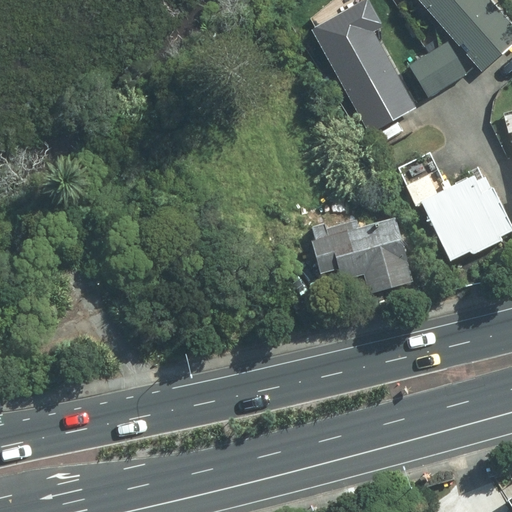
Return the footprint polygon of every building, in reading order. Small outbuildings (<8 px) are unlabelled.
[(511,13),(500,0),(426,0),(484,68),(511,44),(511,13)] [(370,9),(319,35),(371,135),(422,109),(370,9)] [(435,172),(411,185),(422,205),(428,203),(456,259),(511,230),(511,214),(489,169),(445,191),(435,172)] [(348,279),(369,274),(374,291),(417,280),(400,218),(364,228),(360,216),(313,229),(325,273),(345,268),(348,279)] [(62,277),(70,297),(110,280),(101,260),(62,277)] [(79,342),(66,328),(35,356),(48,371),(79,342)]
